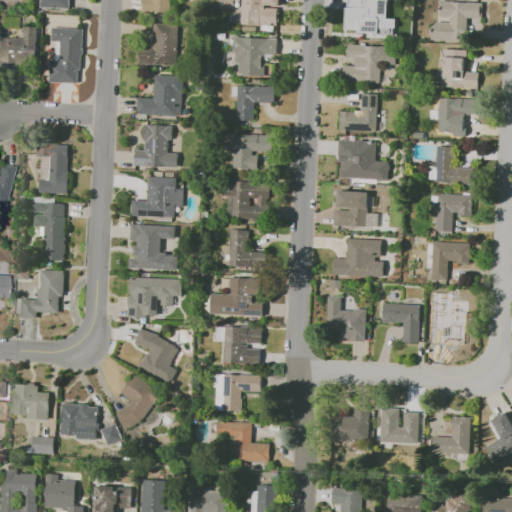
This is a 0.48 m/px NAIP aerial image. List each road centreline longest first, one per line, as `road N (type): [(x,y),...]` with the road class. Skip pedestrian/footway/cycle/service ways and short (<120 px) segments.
road 1 (residential): [(318,0),(302,364),(304,511)]
road 2 (residential): [(511,130),(498,369),(482,383),(302,364)]
road 3 (residential): [(113,0),(102,321),(94,343),(74,349),(0,346)]
